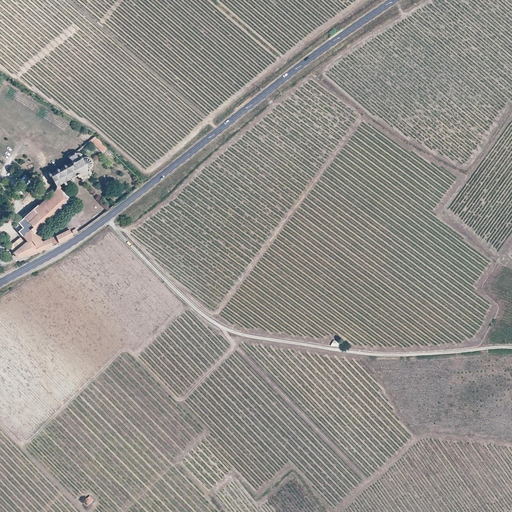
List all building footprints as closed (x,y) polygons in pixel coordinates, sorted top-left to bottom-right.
[(107,148),(95,136),(89,140),(102,152),(107,148)] [(115,156),(109,150),(107,152),(109,155),(108,156),(112,159),(115,156)] [(47,236),(46,237),(40,239),(32,230),(33,228),(67,196),(57,185),(58,185),(57,182),(61,180),(63,182),(64,181),(63,179),(69,176),(70,178),(72,177),(70,175),(75,172),(76,174),(78,174),(79,177),(79,179),(81,178),(81,177),(85,175),(86,176),(87,175),(86,174),(88,173),(88,172),(89,171),(88,169),(88,168),(90,164),(91,159),(89,155),(84,153),(80,154),(79,152),(78,151),(77,151),(75,151),(74,152),(73,151),(72,151),(73,152),(68,155),(68,154),(66,155),(67,156),(68,156),(71,161),(64,164),(63,162),(62,163),(63,165),(57,168),(56,166),(54,167),(56,169),(49,172),(48,171),(46,172),(47,174),(48,173),(54,185),(55,187),(53,189),(36,204),(36,203),(22,216),(21,215),(20,216),(21,217),(17,221),(21,226),(17,230),(26,241),(24,242),(19,236),(7,245),(13,252),(10,255),(11,257),(15,255),(30,252),(50,245),(47,236)] [(23,199),(30,204),(37,194),(30,190),(23,199)] [(56,241),(70,233),(67,227),(60,231),(54,234),(56,241)] [(46,237),(45,230),(40,231),(33,228),(32,230),(40,239),(46,237)] [(56,241),(54,234),(47,236),(50,245),(56,241)] [(87,507),(94,500),(90,496),(83,503),(87,507)]
